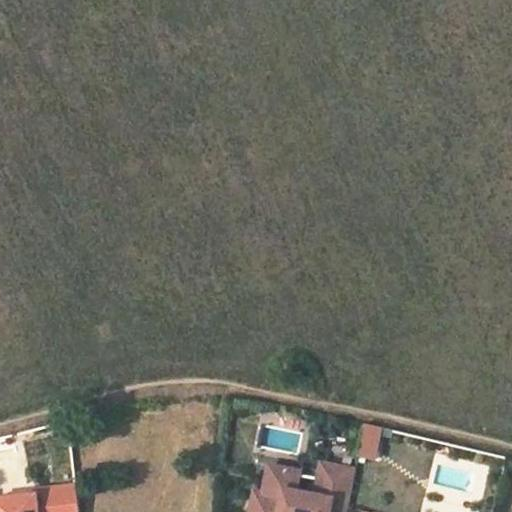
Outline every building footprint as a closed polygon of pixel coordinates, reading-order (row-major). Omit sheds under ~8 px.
[(288,357),(283,381),(310,387),(315,365),(288,357)] [(363,423),(356,457),(375,461),(383,428),(363,423)] [(323,460),(316,490),(351,498),(357,467),(323,460)] [(270,461),(265,488),(256,486),(251,511),(348,511),(351,498),(316,490),(299,487),(303,468),(270,461)] [(78,511),(75,483),(35,488),(35,492),(0,496),(0,511),(78,511)]
